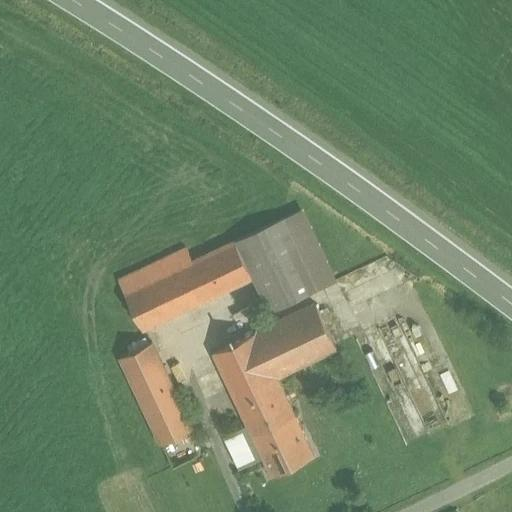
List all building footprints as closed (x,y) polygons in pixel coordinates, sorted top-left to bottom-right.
[(283,218),(236,240),(253,278),(255,277),(270,311),(317,289),(283,218)] [(194,260),(154,279),(172,316),(253,278),(236,240),(194,260)] [(187,247),(120,280),(126,292),(154,279),(194,260),(187,247)] [(154,279),(126,292),(143,329),(172,316),(154,279)] [(317,303),(257,331),(278,375),(337,347),(317,303)] [(278,375),(257,331),(213,352),(260,449),(303,429),(278,375)] [(153,341),(121,356),(162,443),(194,428),(153,341)] [(303,429),(260,449),(272,475),(315,454),(303,429)]
